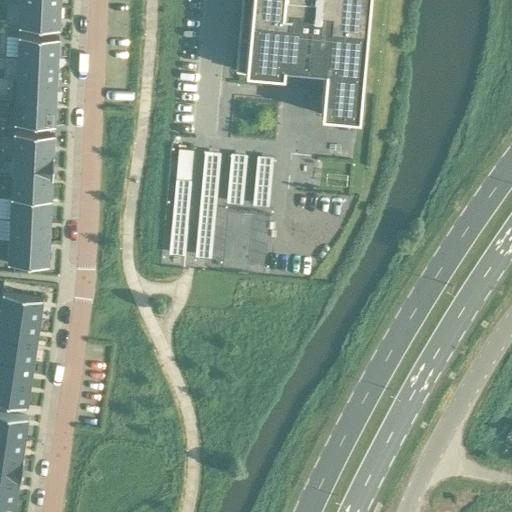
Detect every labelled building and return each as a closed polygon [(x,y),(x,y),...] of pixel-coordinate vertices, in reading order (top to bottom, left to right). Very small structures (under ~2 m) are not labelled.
[(358,118),(369,0),(242,0),(236,70),(283,74),(284,66),(325,69),(320,114),(358,118)] [(59,28),(60,5),(20,3),(19,26),(59,28)] [(17,57),(58,59),(59,36),(18,34),(17,57)] [(58,59),(17,57),(16,77),(11,77),(11,78),(57,80),(58,59)] [(57,80),(11,78),(10,100),(55,102),(57,80)] [(54,124),(55,102),(10,100),(10,101),(15,101),(14,122),(54,124)] [(276,101),(233,101),(233,127),(276,127),(276,101)] [(351,155),(350,127),(279,128),(280,142),(288,142),(288,156),(351,155)] [(13,153),(53,155),(54,133),(14,131),(13,153)] [(175,146),(178,162),(191,161),(189,144),(175,146)] [(53,155),(13,153),(12,175),(52,177),(53,155)] [(316,187),(315,158),(288,159),(289,188),(316,187)] [(51,198),(52,177),(12,175),(11,197),(51,198)] [(51,198),(11,197),(10,218),(50,220),(51,198)] [(49,242),(50,220),(10,218),(9,240),(49,242)] [(48,264),(49,242),(9,240),(7,262),(48,264)] [(0,305),(0,314),(39,320),(42,298),(2,292),(0,305)] [(0,335),(36,341),(39,320),(0,314),(0,335)] [(0,357),(33,363),(36,341),(0,335),(0,357)] [(0,379),(30,384),(33,363),(0,357),(0,379)] [(0,402),(26,406),(30,384),(0,379),(0,402)] [(0,411),(0,433),(24,437),(28,415),(0,411)] [(24,437),(0,433),(0,455),(21,459),(24,437)] [(21,459),(0,455),(0,477),(18,480),(21,480),(24,459),(21,459)] [(18,480),(0,477),(0,499),(15,501),(18,480)] [(13,511),(15,501),(0,499),(0,511),(13,511)]
